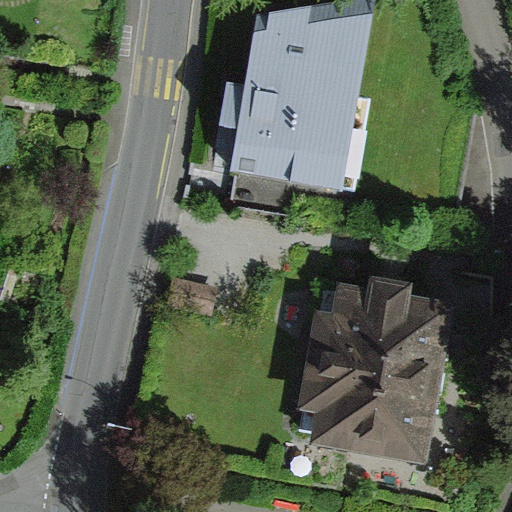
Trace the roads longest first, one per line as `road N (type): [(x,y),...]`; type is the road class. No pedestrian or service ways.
road 1 (residential): [(170,0),(151,143),(73,511)]
road 2 (residential): [(470,0),(496,74),(511,176)]
